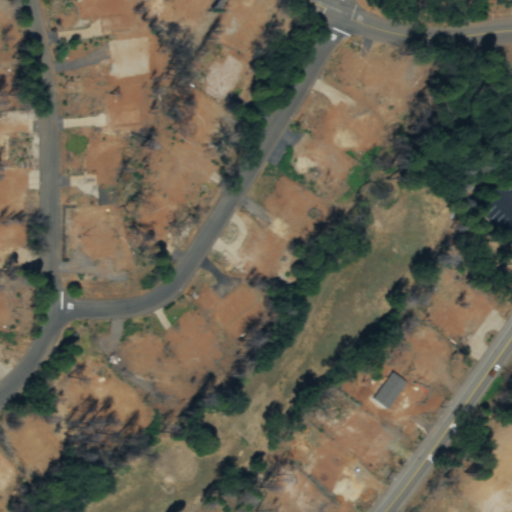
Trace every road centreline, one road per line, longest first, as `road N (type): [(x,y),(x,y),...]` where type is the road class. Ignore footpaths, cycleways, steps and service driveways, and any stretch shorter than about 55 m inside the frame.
road 1 (residential): [(52,310),(128,309),(166,294),(305,85),(343,0)]
road 2 (residential): [(0,400),(41,354),(52,310),(50,103),(30,0)]
road 3 (residential): [(511,31),(403,37),(299,0)]
road 4 (residential): [(389,511),(511,340)]
